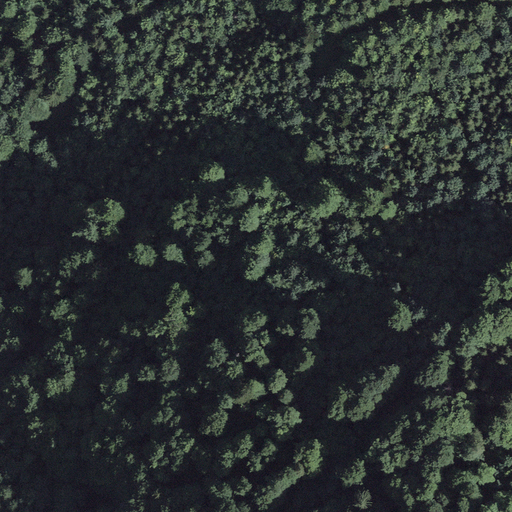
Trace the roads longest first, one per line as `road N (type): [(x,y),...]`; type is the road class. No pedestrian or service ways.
road 1 (track): [(59,130),(67,95),(96,57),(159,0)]
road 2 (track): [(427,0),(377,14),(343,37),(322,68)]
